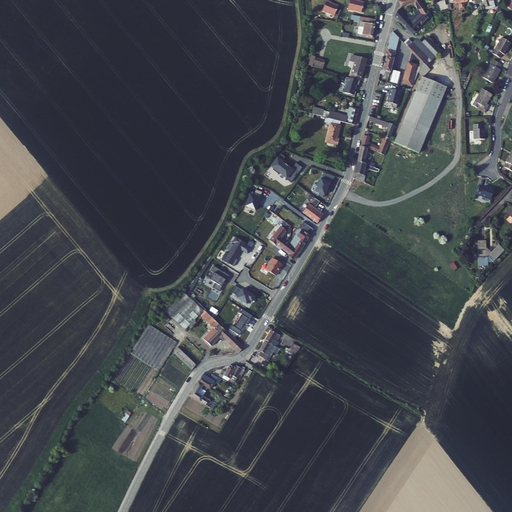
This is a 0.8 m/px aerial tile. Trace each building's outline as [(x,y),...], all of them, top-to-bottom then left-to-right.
[(335,17),(339,6),(331,3),(331,2),(327,0),(322,12),(335,17)] [(364,3),(353,0),(350,0),(348,11),(352,12),(352,11),(361,14),(364,3)] [(412,37),(431,17),(418,0),(403,0),(399,1),(401,8),(412,5),(415,8),(416,8),(416,10),(408,19),(399,10),(394,18),(412,37)] [(373,38),(376,21),(351,16),(350,21),(359,23),(357,34),(358,36),(373,38)] [(396,53),(399,39),(393,32),(390,34),(386,51),(388,51),(396,53)] [(506,55),(511,46),(511,41),(505,37),(494,52),(502,58),(505,54),(506,55)] [(442,52),(428,38),(422,44),(417,39),(412,44),(408,48),(412,52),(419,60),(423,64),(427,67),(442,52)] [(408,48),(412,44),(408,40),(403,44),(408,48)] [(390,76),(396,53),(388,51),(384,67),(383,70),(382,70),(381,71),(380,74),(382,74),(389,76),(390,76)] [(419,60),(412,52),(409,63),(418,65),(419,60)] [(361,81),(368,61),(351,56),(350,61),(354,63),(350,78),(361,81)] [(323,70),(325,61),(311,58),(308,67),(323,70)] [(493,83),(502,70),(500,68),(503,64),(495,58),(483,76),(493,83)] [(412,87),(418,65),(409,63),(408,63),(402,85),(412,87)] [(419,156),(447,89),(422,79),(394,145),(419,156)] [(388,105),(392,106),(395,97),(396,97),(398,90),(387,86),(385,91),(387,91),(386,94),(385,94),(383,100),(389,101),(388,105)] [(486,104),(492,96),(483,90),(472,106),(476,109),(479,106),(477,110),(483,114),(489,106),(486,104)] [(349,125),(353,109),(343,106),(341,113),(336,111),(335,115),(324,112),(322,118),(337,122),(349,125)] [(393,141),(398,128),(377,120),(370,117),(369,122),(390,130),(386,139),(393,141)] [(335,138),(337,126),(336,125),(337,122),(322,118),(321,118),(319,124),(325,125),(321,144),(333,147),(334,142),(332,141),(333,137),(335,138)] [(487,145),(487,134),(485,134),(484,129),(475,130),(476,145),(487,145)] [(369,148),(372,140),(364,138),(362,146),(369,148)] [(387,155),(393,141),(386,139),(383,148),(381,148),(379,153),(387,155)] [(376,168),(377,162),(366,160),(368,150),(361,148),(358,165),(376,168)] [(509,177),(511,173),(511,152),(503,165),(506,166),(502,172),(509,177)] [(276,160),(278,162),(271,172),(276,175),(277,174),(285,180),(284,180),(290,184),(294,178),(293,178),(295,175),(296,176),(301,169),(295,164),(290,170),(287,168),(284,165),(284,166),(283,165),(285,163),(282,161),(284,159),(280,155),(276,160)] [(364,178),(367,171),(380,173),(382,169),(376,168),(358,165),(354,183),(360,185),(364,186),(366,179),(364,178)] [(317,187),(314,192),(319,194),(318,196),(323,198),(327,189),(328,189),(330,184),(320,180),(319,183),(317,182),(315,187),(317,187)] [(488,204),(492,194),(482,190),(482,192),(477,190),(474,197),(488,204)] [(261,196),(249,192),(245,205),(255,210),(261,196)] [(317,223),(322,216),(304,203),(299,211),(317,223)] [(278,250),(278,249),(295,261),(303,248),(312,232),(304,226),(300,232),(298,233),(296,235),(297,237),(291,247),(289,246),(288,247),(281,243),(290,230),(283,225),(281,229),(282,230),(272,246),(278,250)] [(235,238),(222,259),(232,265),(241,250),(248,254),(252,248),(245,244),(235,238)] [(495,262),(505,251),(499,246),(492,254),(488,250),(488,241),(480,240),(479,265),(488,265),(488,259),(491,258),(495,262)] [(276,277),(280,269),(281,270),(283,266),(273,260),(266,271),(276,277)] [(210,281),(216,284),(214,289),(220,292),(223,288),(222,287),(226,281),(227,281),(230,277),(213,267),(211,272),(214,274),(210,281)] [(249,301),(252,297),(244,292),(244,291),(240,288),(234,298),(244,303),(247,299),(249,301)] [(196,323),(194,321),(204,311),(185,293),(166,312),(185,330),(189,326),(191,329),(196,323)] [(241,332),(243,328),(241,327),(243,323),(246,324),(249,319),(248,319),(251,315),(241,309),(238,313),(240,314),(232,326),(230,325),(228,329),(238,335),(240,331),(241,332)] [(238,353),(245,346),(244,345),(243,346),(227,330),(225,331),(205,311),(200,317),(212,328),(202,338),(212,347),(221,337),(238,353)] [(277,341),(280,336),(271,330),(271,331),(265,340),(276,347),(279,342),(277,341)] [(140,400),(172,351),(143,332),(112,381),(140,400)] [(204,356),(186,339),(177,348),(196,366),(204,356)] [(268,361),(276,347),(265,340),(256,354),(268,361)] [(293,357),(300,347),(293,343),(287,353),(293,357)] [(196,366),(177,348),(174,353),(192,370),(196,366)] [(163,414),(189,371),(170,361),(145,403),(163,414)] [(219,376),(230,382),(233,384),(239,374),(242,369),(236,366),(235,368),(229,365),(224,375),(220,374),(219,376)] [(221,380),(212,374),(209,378),(203,374),(198,383),(210,390),(214,382),(218,384),(221,380)] [(200,396),(204,390),(201,388),(203,386),(198,383),(190,395),(216,412),(217,410),(216,409),(217,409),(214,406),(215,405),(200,396)] [(227,396),(232,388),(229,386),(224,394),(227,396)] [(223,408),(226,402),(221,399),(218,405),(223,408)]
